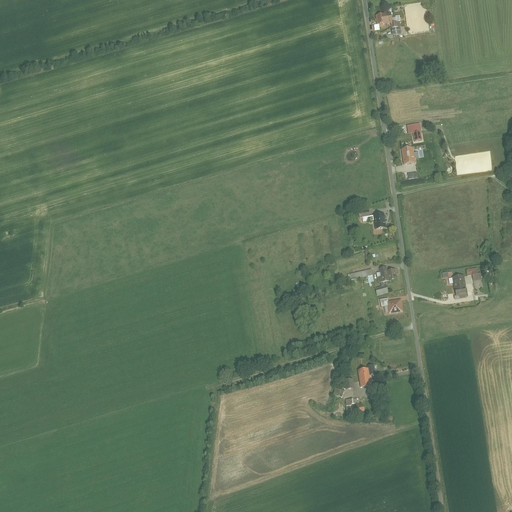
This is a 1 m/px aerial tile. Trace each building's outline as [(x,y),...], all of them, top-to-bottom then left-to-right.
[(377,15),(379,28),(392,26),(394,25),(394,20),(393,13),(377,15)] [(399,24),(394,25),(392,26),(393,32),(401,31),(400,24),(399,24)] [(423,135),(415,136),(416,145),(424,144),(423,135)] [(415,151),(403,152),(406,168),(417,166),(415,151)] [(362,224),(375,222),(375,218),(372,219),(371,216),(364,217),(364,213),(359,214),(360,220),(362,220),(362,224)] [(387,231),(385,216),(375,217),(375,218),(375,222),(377,232),(387,231)] [(389,269),(380,271),(381,275),(382,280),(379,280),(379,285),(386,284),(387,286),(388,287),(390,287),(391,286),(391,283),(398,282),(396,272),(389,274),(389,269)] [(467,272),(468,278),(473,277),(479,276),(478,270),(467,272)] [(375,285),(372,272),(349,277),(349,280),(352,279),(352,281),(357,280),(357,281),(368,279),(370,286),(375,285)] [(467,290),(465,278),(454,280),(453,280),(454,286),(455,291),(456,291),(456,295),(466,294),(465,290),(467,290)] [(385,289),(385,288),(376,291),(378,298),(389,295),(387,288),(385,289)] [(382,309),(388,308),(388,304),(389,304),(389,301),(381,302),(382,309)] [(404,315),(402,302),(389,304),(388,304),(388,308),(390,317),(404,315)] [(370,371),(372,380),(378,379),(376,368),(369,369),(370,372),(370,371)] [(370,372),(359,373),(361,384),(362,390),(373,388),(372,380),(370,371),(370,372)] [(356,391),(355,385),(355,382),(347,383),(348,392),(356,391)] [(334,389),(332,395),(340,398),(342,393),(334,389)] [(348,409),(349,416),(350,416),(367,414),(366,407),(364,407),(363,400),(347,403),(348,409)]
